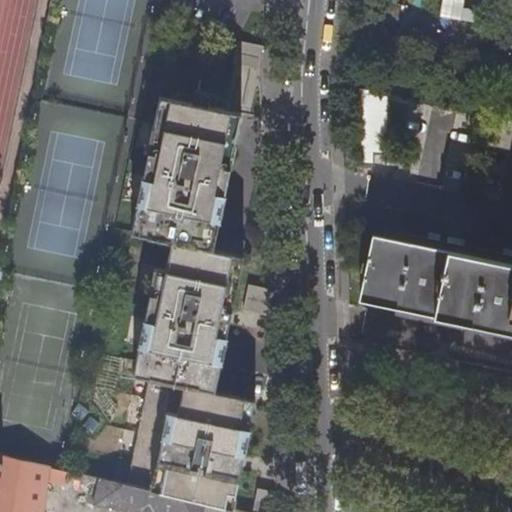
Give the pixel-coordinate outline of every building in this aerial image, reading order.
[(497,13),(498,3),(498,0),(445,0),(444,4),(465,8),(466,0),(480,0),(482,0),(480,10),(497,13)] [(465,8),(444,4),(442,16),(495,25),(497,13),(480,10),(465,8)] [(385,160),(384,88),(356,89),(357,161),(385,160)] [(151,384),(131,486),(234,510),(256,407),(203,398),(210,368),(221,371),(247,250),(222,245),(217,237),(241,120),(230,118),(232,111),(219,108),(217,115),(209,113),(210,106),(193,103),(192,110),(182,107),(184,101),(171,98),(170,105),(159,103),(131,239),(143,242),(141,248),(156,251),(157,244),(174,247),(168,276),(158,274),(136,382),(151,384)] [(511,339),(511,255),(386,229),(383,243),(370,240),(358,299),(396,307),(395,315),(511,339)] [(71,472),(67,472),(0,455),(0,511),(43,511),(48,480),(67,485),(71,472)] [(131,486),(101,479),(96,499),(90,498),(89,504),(124,511),(241,511),(234,510),(131,486)]
